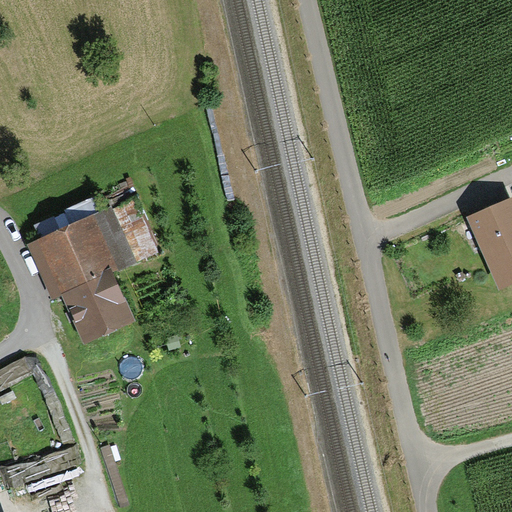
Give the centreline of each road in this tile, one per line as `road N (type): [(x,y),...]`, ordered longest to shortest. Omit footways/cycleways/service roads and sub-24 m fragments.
road 1 (unclassified): [(305,0),(431,511)]
road 2 (track): [(112,511),(29,309)]
road 3 (residential): [(0,236),(29,309),(0,351)]
